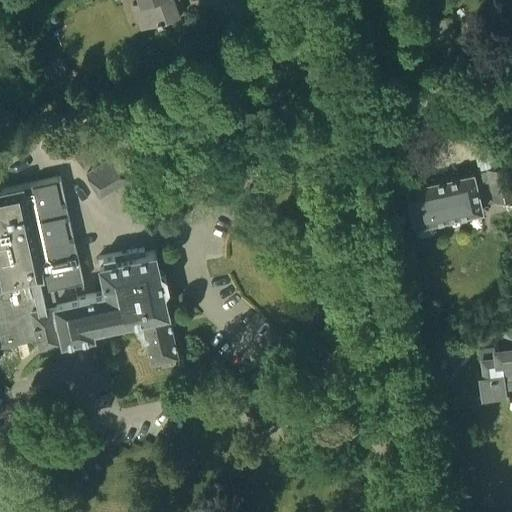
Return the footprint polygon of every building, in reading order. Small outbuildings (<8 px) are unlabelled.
[(139,0),(131,4),(140,28),(184,12),(179,0),(139,0)] [(65,138),(83,167),(114,147),(97,118),(65,138)] [(132,176),(120,156),(119,157),(117,153),(85,172),(88,176),(87,177),(99,196),(132,176)] [(493,202),(511,198),(511,176),(509,163),(486,169),(493,202)] [(406,187),(416,232),(421,234),(432,232),(435,228),(434,222),(482,211),(473,172),(406,187)] [(151,360),(178,354),(164,290),(167,284),(165,273),(159,270),(155,249),(145,252),(144,247),(136,249),(136,247),(98,256),(105,290),(76,296),(73,280),(83,277),(61,175),(0,188),(0,283),(12,281),(15,292),(0,295),(0,344),(37,336),(39,345),(94,332),(93,326),(141,316),(144,330),(139,331),(141,344),(147,342),(151,360)] [(506,346),(482,349),(485,373),(478,373),(481,399),(506,396),(505,387),(511,385),(511,329),(504,330),(506,346)]
